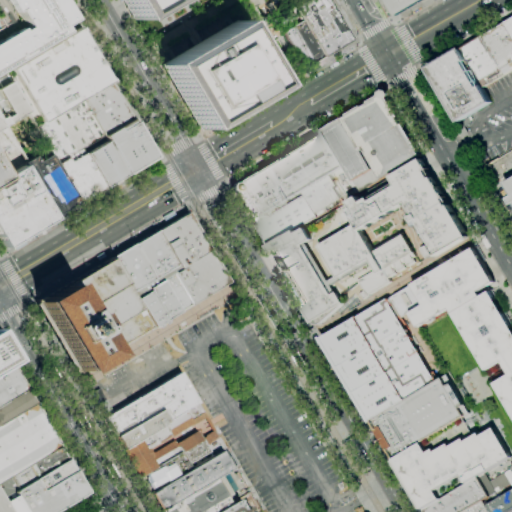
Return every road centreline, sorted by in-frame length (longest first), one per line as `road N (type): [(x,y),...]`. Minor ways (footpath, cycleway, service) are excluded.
road 1 (residential): [(200,169),(403,511)]
road 2 (primary): [(0,287),(200,169)]
road 3 (tertiary): [(511,274),(409,100)]
road 4 (residential): [(119,511),(25,353)]
road 5 (tertiary): [(97,0),(163,107)]
